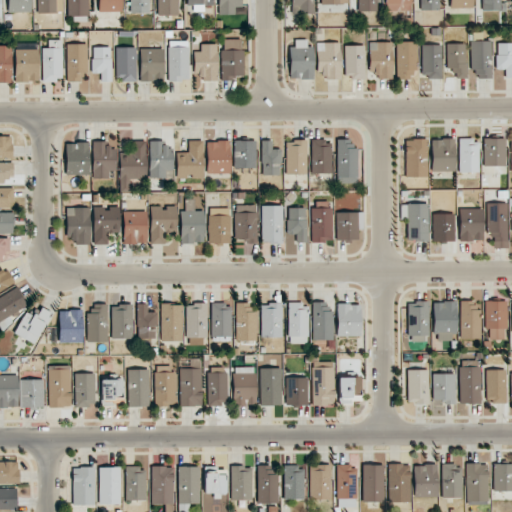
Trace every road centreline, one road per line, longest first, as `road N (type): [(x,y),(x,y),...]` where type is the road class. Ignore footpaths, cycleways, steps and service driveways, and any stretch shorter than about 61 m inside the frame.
road 1 (residential): [(0,437),(511,431)]
road 2 (residential): [(0,112),(511,107)]
road 3 (residential): [(511,267),(46,271)]
road 4 (residential): [(380,109),(381,433)]
road 5 (residential): [(46,271),(37,112)]
